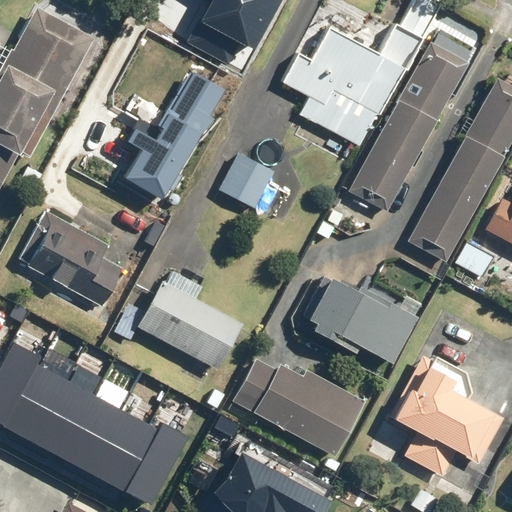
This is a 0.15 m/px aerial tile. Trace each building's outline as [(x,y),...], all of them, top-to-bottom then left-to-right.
[(209,0),(199,21),(251,46),(273,0),(209,0)] [(380,52),(329,25),(312,58),(299,51),(283,81),(309,95),(300,113),(360,145),(377,112),(380,113),(405,66),(407,67),(442,1),(440,0),(413,0),(401,24),(396,21),(380,52)] [(95,36),(38,5),(14,48),(12,47),(0,68),(0,187),(37,119),(47,125),(95,36)] [(434,41),(431,39),(349,190),(387,210),(469,60),(466,58),(470,49),(438,32),(434,41)] [(136,150),(121,177),(159,198),(220,88),(192,73),(157,135),(138,124),(126,145),(136,150)] [(511,139),(511,83),(497,75),(408,240),(446,260),(511,139)] [(274,170),(238,152),(220,189),(255,206),(274,170)] [(44,171),(25,161),(9,191),(28,201),(44,171)] [(511,196),(504,192),(485,226),(511,241),(511,196)] [(46,209),(20,256),(29,261),(27,264),(104,305),(124,268),(102,256),(109,243),(46,209)] [(493,254),(468,241),(456,263),(481,276),(493,254)] [(324,275),(303,313),(317,320),(314,327),(357,350),(360,343),(393,361),(418,315),(415,313),(421,301),(406,293),(400,304),(361,283),(359,288),(332,274),(330,278),(324,275)] [(243,321),(162,278),(138,324),(218,367),(243,321)] [(11,334),(0,353),(0,418),(150,497),(186,429),(158,414),(154,422),(32,358),(37,348),(11,334)] [(433,358),(423,353),(391,414),(417,428),(403,453),(443,474),(456,450),(479,462),(504,416),(496,411),(496,410),(451,387),(456,376),(431,363),(433,358)] [(256,357),(233,399),(335,454),(365,399),(306,368),(303,374),(280,362),(277,368),(256,357)] [(253,455),(242,449),(227,475),(199,502),(209,511),(280,511),(285,511),(286,511),(321,511),(330,497),(327,496),(329,492),(317,486),(315,489),(313,488),(316,482),(256,449),(253,455)] [(426,482),(412,504),(423,511),(434,511),(446,494),(426,482)] [(89,511),(69,501),(62,511),(89,511)]
